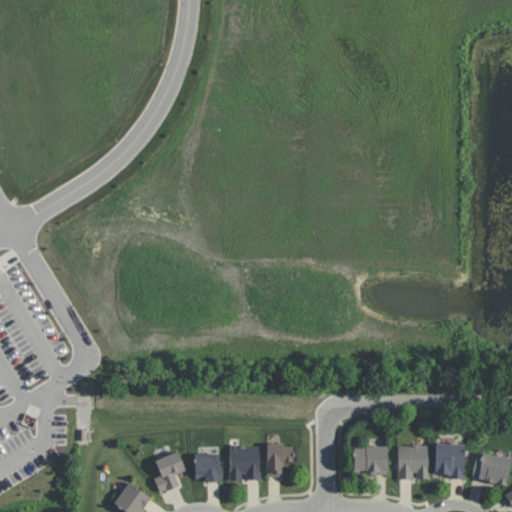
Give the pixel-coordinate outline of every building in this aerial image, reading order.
[(267,477),(282,476),(282,463),(294,463),(294,444),(266,444),(267,477)] [(465,444),(436,444),(435,476),(464,476),(465,444)] [(230,480),(244,480),(261,479),(260,445),(229,446),(230,480)] [(398,445),(398,479),(415,479),(429,478),(428,445),(398,445)] [(387,446),(353,447),(354,474),(388,473),(387,446)] [(160,493),(180,486),(176,474),(186,470),(178,451),(155,460),(161,475),(155,478),(160,493)] [(473,478),(506,485),(511,459),(479,451),(473,478)] [(205,482),(220,482),(220,453),(195,454),(195,478),(205,478),(205,482)] [(142,511),(152,497),(128,482),(114,504),(126,511),(142,511)]
